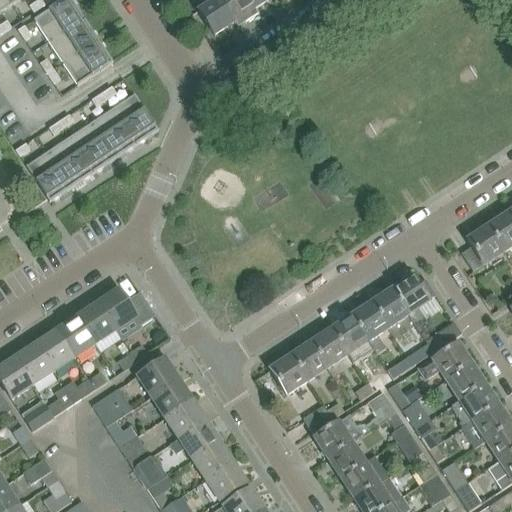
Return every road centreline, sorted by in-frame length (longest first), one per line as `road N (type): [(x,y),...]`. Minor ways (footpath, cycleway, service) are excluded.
road 1 (residential): [(216,365),(419,235)]
road 2 (residential): [(312,511),(216,365)]
road 3 (residential): [(511,379),(419,235)]
road 4 (residential): [(192,86),(333,0)]
road 5 (residential): [(0,330),(136,239)]
road 6 (residential): [(136,239),(192,86)]
road 7 (residential): [(216,365),(136,239)]
